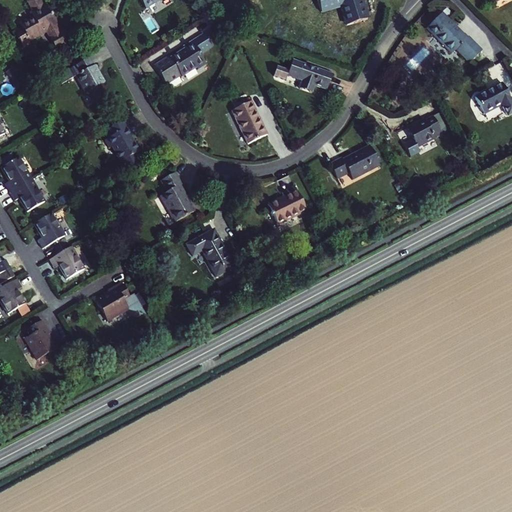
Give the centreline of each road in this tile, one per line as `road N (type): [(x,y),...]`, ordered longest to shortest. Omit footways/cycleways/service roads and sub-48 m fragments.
road 1 (secondary): [(0,459),(511,192)]
road 2 (residential): [(420,0),(385,39),(334,126),(307,151),(259,170),(207,161),(161,130),(102,23)]
